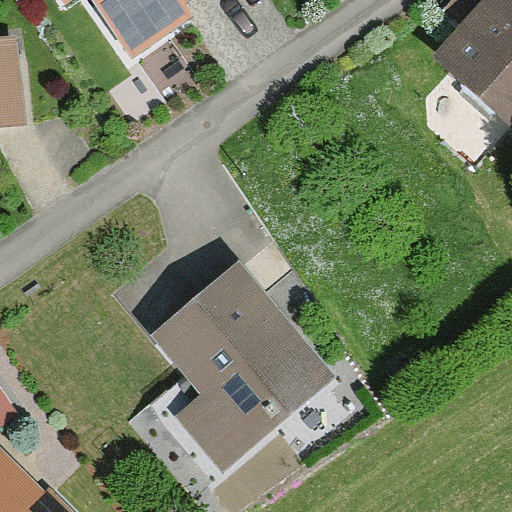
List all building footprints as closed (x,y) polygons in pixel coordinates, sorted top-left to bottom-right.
[(92,4),(142,75),(203,33),(189,13),(207,0),(59,0),(72,18),(92,4)] [(511,0),(474,0),(429,55),(511,123),(511,0)] [(0,140),(32,137),(25,50),(0,52),(0,140)] [(166,403),(223,468),(337,369),(231,248),(141,327),(190,382),(166,403)] [(0,511),(69,511),(0,446),(0,426),(18,415),(0,387),(0,511)]
